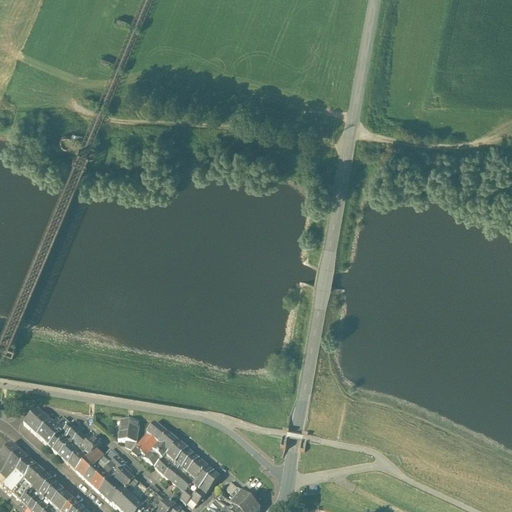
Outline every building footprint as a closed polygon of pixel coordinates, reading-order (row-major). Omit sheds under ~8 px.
[(51,425),(37,412),(24,426),(37,439),(51,425)] [(57,422),(53,427),(51,425),(37,439),(49,450),(71,427),(64,422),(61,425),(57,422)] [(139,425),(121,422),(118,443),(126,444),(136,445),(139,425)] [(155,426),(136,449),(139,452),(147,458),(168,437),(155,426)] [(71,427),(49,450),(54,454),(65,442),(75,431),(71,427)] [(65,442),(54,454),(59,459),(73,445),(80,436),(75,431),(65,442)] [(88,443),(80,436),(73,445),(59,459),(69,468),(81,452),(88,443)] [(147,458),(144,461),(154,470),(166,458),(178,445),(168,437),(147,458)] [(88,443),(81,452),(69,468),(76,474),(95,453),(99,448),(90,441),(88,443)] [(178,445),(166,458),(175,466),(176,465),(188,452),(179,444),(178,445)] [(12,446),(0,458),(0,474),(1,475),(20,454),(12,446)] [(136,449),(129,456),(133,459),(139,452),(136,449)] [(102,461),(84,482),(90,488),(117,459),(110,452),(102,461)] [(188,452),(176,465),(182,471),(194,458),(188,452)] [(95,453),(76,474),(84,482),(102,461),(100,460),(102,459),(100,457),(99,458),(95,453)] [(28,462),(20,454),(1,475),(0,475),(8,483),(17,474),(28,462)] [(166,458),(154,470),(164,479),(175,466),(166,458)] [(194,458),(182,471),(180,474),(185,478),(185,479),(187,476),(199,462),(194,458)] [(117,459),(90,488),(98,495),(113,479),(122,470),(123,470),(126,467),(117,459)] [(28,462),(17,474),(8,483),(4,487),(8,491),(17,482),(33,466),(28,462)] [(199,462),(187,476),(192,480),(189,482),(194,486),(196,483),(208,470),(199,462)] [(175,466),(164,479),(172,485),(180,474),(182,471),(176,465),(175,466)] [(33,466),(17,482),(8,491),(12,495),(37,469),(33,466)] [(33,491),(32,491),(45,477),(37,469),(12,495),(21,503),(30,494),(33,491)] [(122,470),(113,479),(126,491),(134,481),(123,470),(122,470)] [(194,486),(190,490),(195,496),(214,475),(208,470),(196,483),(194,486)] [(180,474),(172,485),(173,487),(172,488),(174,489),(175,488),(177,489),(185,478),(180,474)] [(196,496),(190,502),(197,508),(206,497),(220,480),(214,475),(195,496),(196,496)] [(45,477),(32,491),(33,491),(36,494),(33,497),(37,500),(40,497),(53,484),(45,477)] [(185,478),(177,489),(179,491),(177,493),(179,495),(181,493),(185,496),(190,490),(194,486),(189,482),(185,479),(185,478)] [(113,479),(98,495),(112,508),(124,495),(125,492),(126,491),(113,479)] [(147,492),(134,481),(126,491),(125,492),(138,504),(145,510),(146,510),(153,501),(156,497),(149,491),(147,492)] [(53,484),(40,497),(42,499),(39,502),(37,500),(28,509),(30,511),(34,511),(38,509),(57,488),(53,484)] [(238,492),(231,485),(226,490),(234,497),(238,492)] [(57,488),(38,509),(40,511),(41,511),(45,508),(49,511),(64,494),(57,488)] [(185,496),(180,501),(186,507),(190,502),(196,496),(195,496),(190,490),(185,496)] [(138,504),(125,492),(124,495),(112,508),(115,511),(142,511),(136,506),(138,504)] [(260,511),(238,492),(234,497),(230,501),(233,505),(231,507),(231,508),(233,510),(235,511),(260,511)] [(30,494),(21,503),(28,509),(37,500),(33,497),(30,494)] [(49,511),(47,511),(66,511),(74,504),(64,494),(49,511)] [(156,497),(153,501),(158,505),(163,498),(159,495),(156,497)] [(235,511),(233,510),(231,511),(229,511),(231,508),(231,507),(220,497),(216,502),(225,511),(235,511)] [(158,511),(161,509),(158,505),(153,501),(146,510),(145,510),(143,511),(158,511)] [(158,511),(173,511),(175,510),(172,507),(172,506),(171,505),(170,505),(167,502),(161,509),(158,511)] [(225,511),(216,502),(208,510),(209,511),(225,511)]
